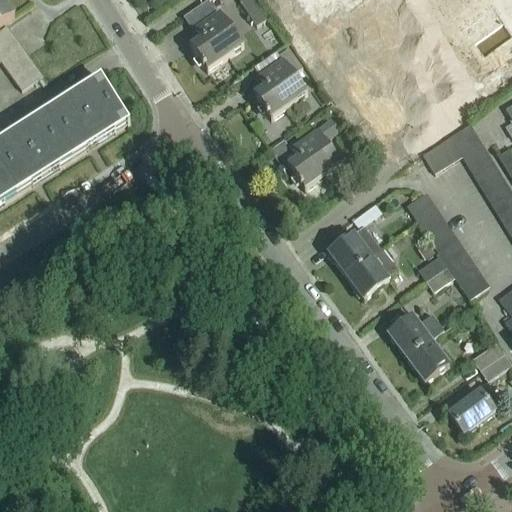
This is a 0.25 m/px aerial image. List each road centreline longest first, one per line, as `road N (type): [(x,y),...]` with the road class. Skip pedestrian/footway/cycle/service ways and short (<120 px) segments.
road 1 (residential): [(452,501),(187,137)]
road 2 (residential): [(0,255),(187,137)]
road 3 (residential): [(187,137),(104,0)]
